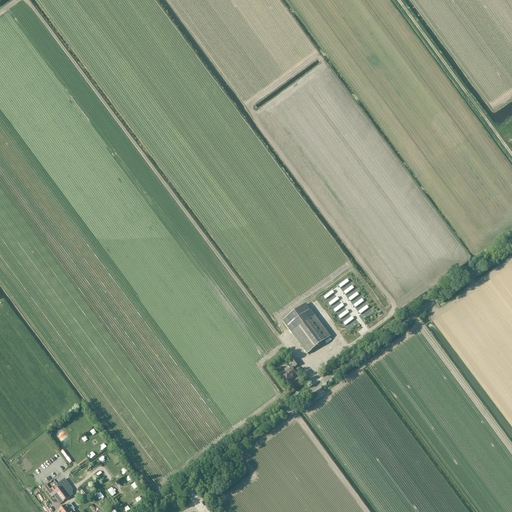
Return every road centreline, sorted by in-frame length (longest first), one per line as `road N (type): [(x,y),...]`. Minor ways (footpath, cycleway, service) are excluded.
road 1 (track): [(26,0),(307,378),(396,309),(249,109)]
road 2 (unclassified): [(148,511),(511,242)]
road 3 (track): [(397,0),(511,154)]
